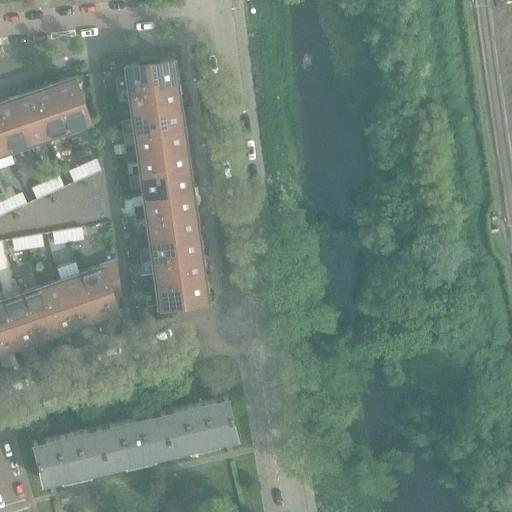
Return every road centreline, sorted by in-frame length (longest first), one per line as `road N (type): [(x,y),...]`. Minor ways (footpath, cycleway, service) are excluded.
road 1 (residential): [(261,323),(218,5)]
road 2 (residential): [(0,405),(261,323)]
road 3 (residential): [(218,5),(0,33)]
road 4 (residential): [(295,511),(261,323)]
